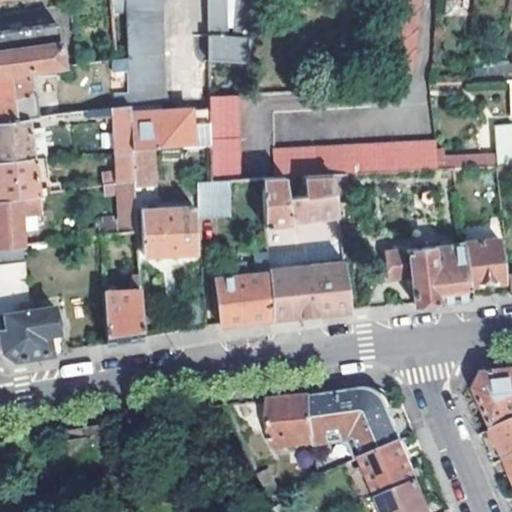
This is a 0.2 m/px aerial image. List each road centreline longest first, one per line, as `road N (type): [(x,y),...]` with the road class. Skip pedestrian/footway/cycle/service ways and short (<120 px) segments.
road 1 (residential): [(413,341),(0,403)]
road 2 (residential): [(483,511),(413,341)]
